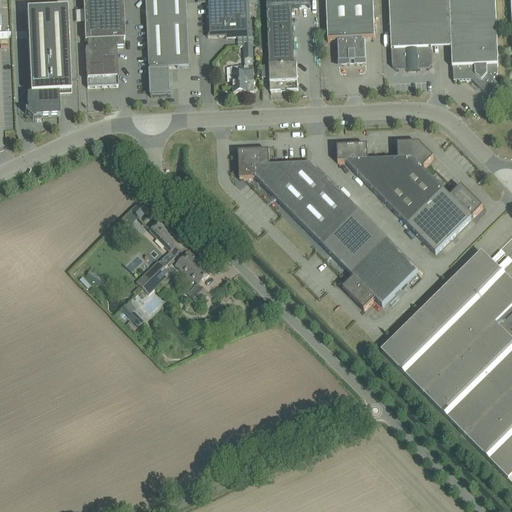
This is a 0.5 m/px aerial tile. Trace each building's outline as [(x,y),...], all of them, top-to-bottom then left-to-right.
[(122,0),(82,0),(87,89),(118,87),(116,49),(123,49),(123,40),(125,40),(122,0)] [(168,69),(189,68),(186,0),(145,0),(149,70),(150,70),(150,73),(149,73),(150,98),(171,97),(169,71),(168,69)] [(250,21),(248,0),(206,0),(208,38),(226,37),(226,39),(252,38),(251,21),(250,21)] [(294,10),(292,10),(292,9),(311,8),(310,0),(266,0),(269,66),(270,93),(298,91),(297,65),(294,65),(292,14),(295,14),(294,10)] [(373,0),(326,0),(328,42),(340,42),(340,43),(338,43),(339,69),(367,68),(366,42),(363,42),(363,41),(375,40),(373,0)] [(498,67),(495,0),(389,0),(391,52),(392,52),(392,66),(393,69),(396,72),(399,72),(426,71),(429,71),(432,67),(432,64),(431,40),(451,39),(452,69),(453,69),(454,82),(471,82),(488,97),(499,86),(494,81),(498,76),(497,67),(498,67)] [(27,11),(31,95),(27,95),(28,111),(25,111),(25,114),(32,121),(35,120),(35,118),(60,117),(58,94),(71,93),(67,9),(27,11)] [(253,60),(252,47),(244,48),(245,60),(253,60)] [(255,83),(254,81),(253,67),(238,68),(238,75),(233,76),(233,94),(248,94),(248,93),(254,93),(254,85),(255,83)] [(445,190),(438,183),(424,169),(433,160),(419,145),(397,146),(398,161),(399,179),(379,199),(407,227),(443,192),(445,190)] [(399,179),(398,161),(368,163),(367,147),(337,149),(338,165),(345,164),(379,199),(399,179)] [(343,291),(364,312),(375,301),(383,308),(418,273),(312,166),(270,168),(269,153),(238,154),(240,181),(256,180),(354,279),(343,291)] [(443,192),(471,220),(473,219),(483,209),(461,188),(452,197),(445,190),(443,192)] [(436,256),(471,220),(443,192),(407,227),(436,256)] [(131,213),(126,219),(133,225),(138,220),(131,213)] [(181,243),(161,222),(150,233),(175,258),(185,249),(180,244),(181,243)] [(185,249),(175,258),(179,263),(175,267),(191,282),(193,280),(199,287),(211,275),(185,249)] [(386,348),(381,353),(511,485),(511,284),(482,254),(476,259),(472,259),(472,263),(454,281),(451,281),(451,284),(433,302),(430,302),(429,305),(411,323),(408,323),(408,326),(390,344),(387,344),(386,347),(386,348)] [(142,290),(164,269),(159,264),(158,263),(136,284),(141,288),(142,290)] [(164,269),(142,290),(149,296),(170,275),(164,269)] [(103,288),(106,282),(93,273),(90,279),(103,288)] [(202,289),(191,299),(196,304),(207,294),(202,289)] [(134,313),(129,318),(139,328),(144,323),(134,313)]
